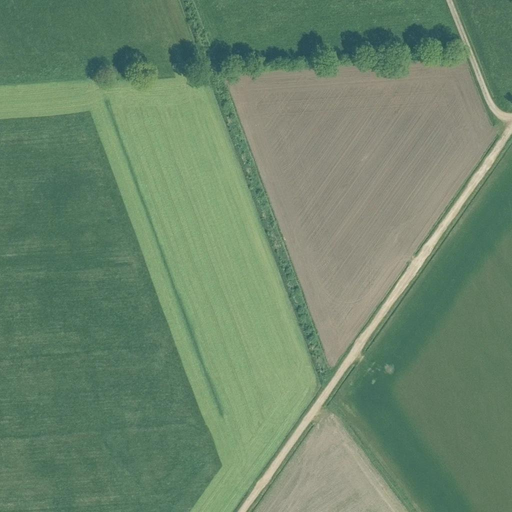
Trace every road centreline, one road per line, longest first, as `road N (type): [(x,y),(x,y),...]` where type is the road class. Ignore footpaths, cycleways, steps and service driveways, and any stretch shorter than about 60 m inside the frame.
road 1 (track): [(242,511),(511,127)]
road 2 (track): [(448,0),(490,106),(511,117)]
